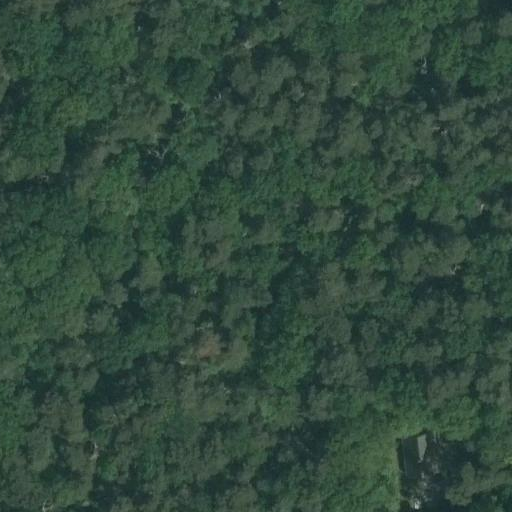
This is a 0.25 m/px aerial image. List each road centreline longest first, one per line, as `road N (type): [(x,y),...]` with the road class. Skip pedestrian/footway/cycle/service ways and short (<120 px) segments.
road 1 (track): [(511,182),(461,174),(301,292)]
road 2 (track): [(413,394),(445,437),(511,470)]
